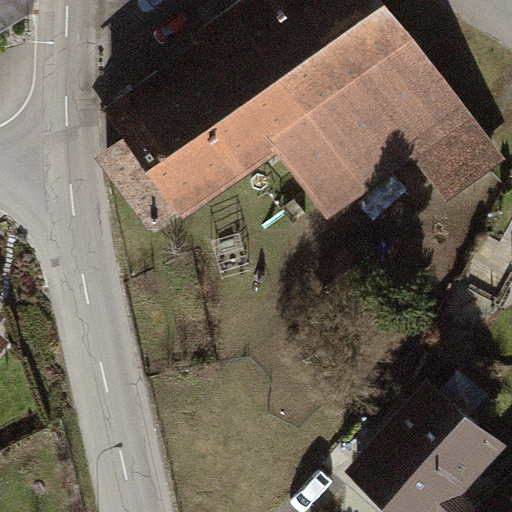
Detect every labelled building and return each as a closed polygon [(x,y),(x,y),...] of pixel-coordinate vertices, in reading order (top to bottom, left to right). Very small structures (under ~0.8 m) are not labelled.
[(0,0),(0,29),(25,14),(27,0),(0,0)] [(381,0),(280,0),(122,113),(138,137),(109,157),(156,219),(274,137),(323,205),(410,141),(446,190),(494,155),(381,0)] [(382,260),(367,239),(322,272),(337,293),(382,260)] [(432,383),(364,462),(420,511),(426,511),(433,505),(440,511),(447,511),(464,496),(451,483),(493,434),(432,383)] [(468,511),(511,511),(511,490),(489,511),(477,511),(473,507),(468,511)]
